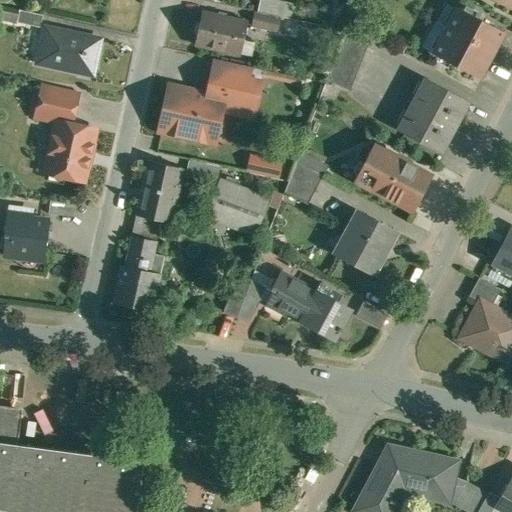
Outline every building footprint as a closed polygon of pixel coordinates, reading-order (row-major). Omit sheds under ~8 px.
[(285,0),(283,0),(260,0),(258,10),(281,16),(285,0)] [(504,31),(458,7),(433,53),(479,77),(504,31)] [(44,15),(20,9),(17,22),(41,27),(44,15)] [(248,21),(204,10),(196,44),(240,53),(248,21)] [(281,17),(255,12),(252,25),(278,30),(281,17)] [(371,36),(349,24),(327,77),(351,90),(371,36)] [(101,39),(46,27),(38,62),(79,71),(81,64),(95,67),(101,39)] [(263,69),(216,58),(209,93),(225,97),(224,98),(255,105),(261,80),(249,77),(251,67),(263,70),(263,69)] [(428,79),(400,131),(439,152),(467,99),(428,79)] [(209,93),(170,85),(161,130),(215,142),(217,135),(222,132),(223,125),(220,121),(224,98),(225,97),(209,93)] [(79,94),(44,86),(37,117),(56,121),(56,120),(72,124),(79,94)] [(72,124),(56,120),(56,121),(45,172),(85,181),(97,129),(72,124)] [(398,157),(375,145),(356,180),(412,210),(431,175),(408,162),(409,161),(398,155),(398,157)] [(281,162),(252,156),(249,169),(278,176),(281,162)] [(220,165),(189,159),(185,177),(216,183),(220,165)] [(183,168),(149,161),(136,215),(171,223),(183,168)] [(322,176),(296,162),(285,192),(307,205),(322,176)] [(270,197),(224,179),(210,215),(256,233),(270,197)] [(284,194),(276,190),(271,204),(279,207),(284,194)] [(79,204),(51,201),(49,214),(77,217),(79,204)] [(397,231),(358,210),(343,238),(348,241),(340,255),(335,252),(334,253),(373,274),(397,231)] [(34,216),(9,213),(5,237),(8,237),(6,256),(28,259),(28,253),(45,255),(50,221),(34,219),(34,216)] [(511,271),(511,225),(492,261),(511,271)] [(157,242),(132,237),(125,267),(123,266),(116,303),(151,311),(159,273),(162,274),(166,255),(154,253),(157,242)] [(316,292),(281,273),(271,290),(273,291),(266,304),(287,315),(288,314),(303,322),(318,293),(316,292)] [(501,289),(480,277),(470,297),(481,303),(482,300),(492,306),(501,289)] [(250,284),(238,279),(225,311),(237,315),(250,284)] [(266,288),(251,282),(250,284),(237,315),(252,322),(266,288)] [(351,310),(325,296),(328,290),(329,291),(330,290),(320,284),(316,292),(318,293),(303,322),(335,339),(339,331),(342,332),(344,329),(341,328),(351,310)] [(511,316),(492,306),(482,300),(481,303),(464,334),(483,344),(481,348),(507,362),(511,352),(511,344),(508,343),(511,335),(511,316)] [(371,307),(364,303),(360,310),(365,319),(371,307)] [(137,511),(144,462),(18,445),(23,414),(0,411),(0,511),(137,511)] [(384,455),(353,511),(355,511),(391,511),(395,504),(397,504),(398,502),(395,500),(405,481),(433,488),(430,498),(454,503),(465,483),(454,481),(459,460),(408,449),(401,459),(384,455)] [(511,511),(511,478),(496,507),(505,511),(511,511)] [(476,511),(488,492),(466,480),(465,483),(454,503),(469,511),(476,511)]
